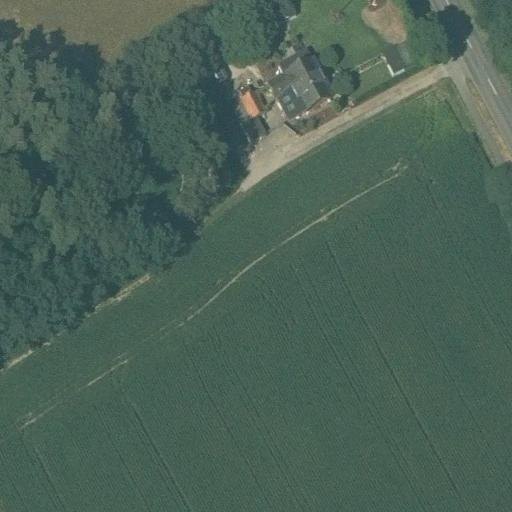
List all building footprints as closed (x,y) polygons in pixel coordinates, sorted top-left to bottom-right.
[(396,47),(383,53),(393,75),(407,68),(396,47)] [(312,64),(268,87),(275,101),(277,100),(291,93),(302,114),(330,100),(312,64)] [(302,114),(291,93),(277,100),(288,121),(302,114)] [(254,95),(230,108),(241,128),(256,120),(264,115),(254,95)] [(265,137),(256,120),(241,128),(250,146),(265,137)]
